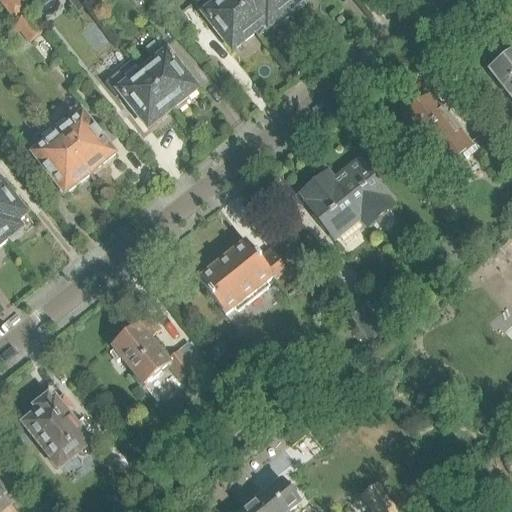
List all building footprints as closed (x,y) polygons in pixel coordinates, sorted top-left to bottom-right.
[(16,0),(0,0),(0,1),(15,21),(26,12),(16,0)] [(21,0),(30,10),(42,0),(21,0)] [(75,0),(70,4),(79,15),(98,0),(75,0)] [(202,0),(195,6),(233,54),(258,35),(230,0),(202,0)] [(282,0),(230,0),(258,35),(260,37),(277,24),(284,26),(295,16),(282,0)] [(282,0),(295,16),(307,7),(307,1),(308,0),(282,0)] [(28,15),(14,26),(29,45),(44,34),(28,15)] [(152,60),(140,69),(173,110),(179,111),(185,106),(185,102),(197,92),(158,42),(146,51),(152,60)] [(511,58),(491,75),(511,101),(511,58)] [(135,62),(106,84),(117,99),(120,96),(147,130),(173,110),(140,69),(135,62)] [(432,99),(406,119),(444,167),(469,147),(432,99)] [(65,116),(52,127),(59,135),(91,175),(103,166),(105,168),(117,159),(105,144),(106,143),(95,129),(94,130),(81,114),(70,122),(65,116)] [(38,148),(31,154),(43,170),(42,171),(53,185),(55,183),(67,199),(80,188),(78,186),(91,175),(59,135),(52,127),(34,142),(38,148)] [(511,157),(490,130),(474,143),(499,174),(511,162),(511,157)] [(329,177),(328,178),(367,227),(368,227),(390,209),(384,201),(387,199),(360,165),(335,185),(329,177)] [(328,178),(301,199),(335,241),(361,221),(367,228),(367,227),(328,178)] [(0,229),(9,241),(11,240),(13,243),(23,236),(20,232),(23,230),(18,224),(28,216),(0,180),(0,229)] [(0,248),(9,241),(0,229),(0,248)] [(247,245),(199,282),(226,318),(234,311),(239,314),(248,307),(247,302),(255,295),(260,298),(268,291),(267,286),(274,280),(288,299),(299,290),(271,253),(260,262),(247,245)] [(368,306),(351,320),(370,345),(388,331),(368,306)] [(146,324),(114,350),(146,389),(171,369),(184,384),(196,374),(195,372),(205,365),(189,345),(179,353),(180,354),(169,364),(146,336),(152,331),(146,324)] [(40,415),(25,427),(48,456),(47,458),(56,469),(57,467),(61,471),(79,457),(81,459),(85,460),(92,455),(93,450),(91,447),(92,447),(56,402),(53,405),(50,401),(36,411),(40,415)] [(279,487),(248,511),(292,511),(297,509),(279,487)] [(0,511),(15,511),(0,492),(0,511)] [(356,505),(362,511),(384,511),(369,494),(356,505)]
